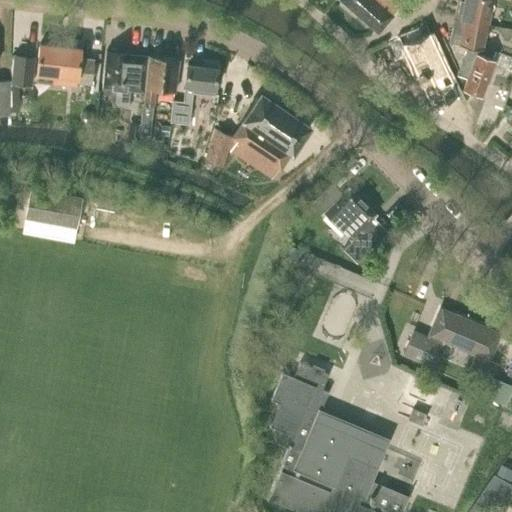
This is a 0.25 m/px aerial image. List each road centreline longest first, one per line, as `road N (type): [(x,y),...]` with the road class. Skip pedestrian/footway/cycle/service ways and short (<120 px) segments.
road 1 (residential): [(44,0),(138,9),(230,35),(290,70),(358,129)]
road 2 (residential): [(300,0),(414,106),(511,169)]
road 3 (residential): [(481,256),(358,129)]
